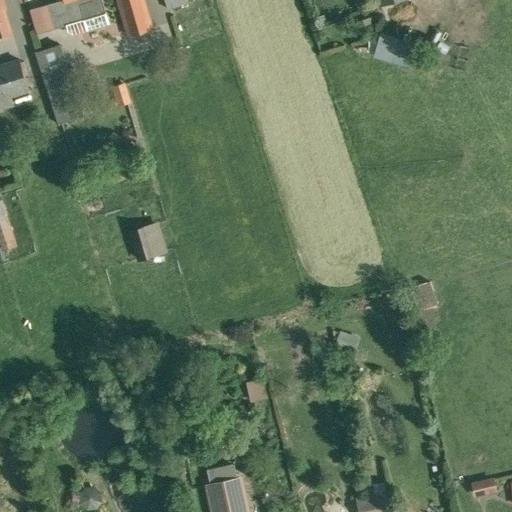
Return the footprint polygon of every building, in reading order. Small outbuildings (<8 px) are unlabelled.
[(3,0),(0,0),(0,37),(13,33),(5,8),(6,7),(3,0)] [(64,0),(49,5),(56,29),(85,20),(88,31),(111,24),(103,0),(64,0)] [(153,28),(144,0),(119,0),(130,35),(153,28)] [(187,0),(166,0),(169,9),(189,3),(187,0)] [(424,43),(384,32),(376,57),(417,68),(424,43)] [(84,117),(61,45),(37,52),(60,125),(84,117)] [(21,60),(0,66),(0,100),(11,97),(30,91),(21,60)] [(125,85),(115,87),(120,105),(130,102),(125,85)] [(11,97),(0,100),(0,109),(15,105),(11,97)] [(0,247),(8,245),(2,224),(5,223),(0,205),(0,247)] [(158,224),(132,232),(141,259),(166,251),(158,224)] [(420,308),(436,303),(430,281),(413,286),(420,308)] [(247,400),(264,397),(262,379),(245,381),(247,400)] [(207,471),(210,484),(236,478),(233,466),(207,471)] [(210,484),(204,485),(210,511),(248,511),(241,477),(236,478),(210,484)] [(495,479),(472,484),(475,497),(498,492),(495,479)] [(393,511),(391,496),(360,502),(361,511),(393,511)]
